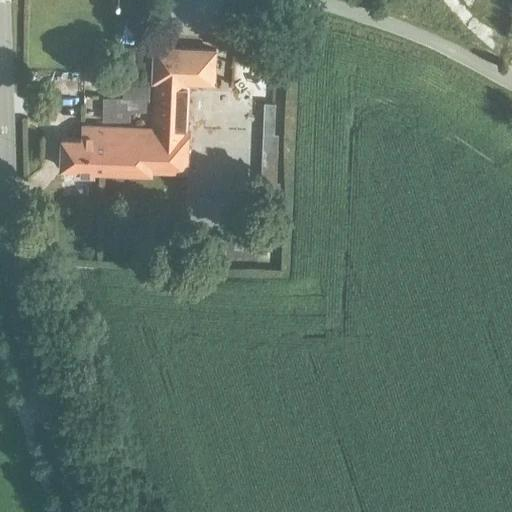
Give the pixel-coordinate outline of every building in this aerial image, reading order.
[(122,32),(121,41),(138,42),(139,33),(122,32)] [(243,40),(238,56),(262,62),(266,46),(243,40)] [(62,137),(61,166),(76,166),(75,174),(92,175),(92,170),(151,172),(151,169),(187,170),(188,129),(186,129),(188,82),(214,83),(215,49),(154,46),(152,81),(155,81),(153,127),(83,124),(82,138),(62,137)] [(102,114),(148,114),(148,85),(125,86),(125,98),(102,98),(102,114)] [(263,102),(263,112),(274,113),(275,102),(263,102)] [(280,182),(276,182),(260,181),(259,192),(279,193),(280,182)]
